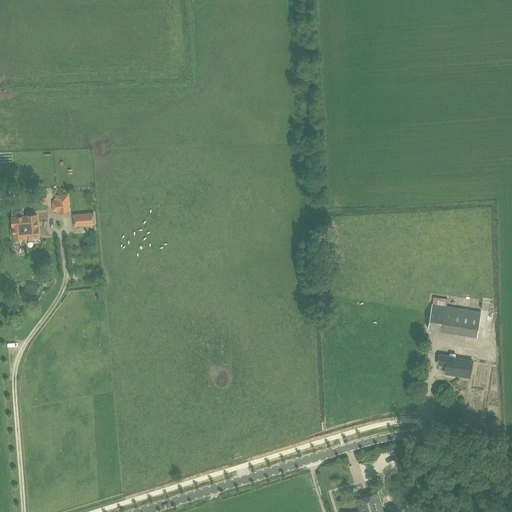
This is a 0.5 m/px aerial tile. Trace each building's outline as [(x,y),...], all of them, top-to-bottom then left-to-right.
[(68,194),(53,196),(55,213),(70,212),(68,194)] [(94,225),(93,213),(73,215),(74,226),(94,225)] [(15,242),(15,247),(23,247),(22,242),(39,241),(37,218),(13,220),(14,242),(15,242)] [(480,312),(444,307),(433,304),(428,328),(442,331),(476,336),(480,312)] [(473,361),(455,358),(456,354),(450,353),(449,356),(439,354),(438,364),(446,366),(445,373),(470,377),(473,361)] [(325,475),(326,484),(338,483),(337,474),(325,475)] [(356,500),(359,511),(382,511),(377,493),(356,500)] [(388,506),(390,511),(406,511),(403,502),(388,506)]
